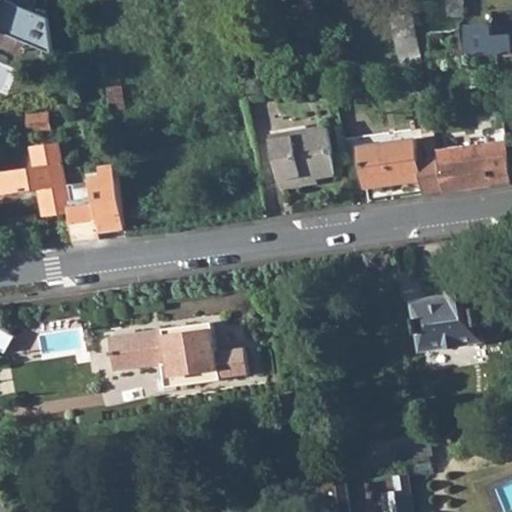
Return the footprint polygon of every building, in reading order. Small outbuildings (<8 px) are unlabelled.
[(0,0),(0,27),(52,48),(48,13),(13,0),(0,0)] [(450,0),(450,18),(465,16),(464,0),(450,0)] [(490,27),(465,26),(465,56),(501,49),(501,50),(511,49),(511,32),(491,32),(490,27)] [(429,34),(433,62),(465,56),(461,30),(460,29),(429,34)] [(414,31),(395,35),(400,58),(420,54),(416,32),(414,31)] [(311,43),(296,45),(300,71),(315,68),(314,58),(311,43)] [(120,88),(109,89),(112,109),(125,107),(125,102),(123,87),(120,88)] [(49,113),(28,116),(30,131),(51,129),(49,113)] [(439,158),(444,193),(492,185),(497,185),(511,182),(511,179),(510,155),(508,140),(507,126),(484,129),(487,144),(438,152),(439,158)] [(40,167),(35,168),(0,173),(3,196),(38,191),(43,190),(47,217),(70,214),(60,133),(37,137),(38,147),(40,167)] [(293,144),(276,147),(284,196),(293,194),(307,192),(305,183),(317,182),(317,186),(337,182),(332,144),(330,134),(292,140),(293,144)] [(362,147),(368,187),(421,179),(422,191),(422,195),(444,193),(439,158),(418,161),(415,140),(411,140),(362,147)] [(126,226),(118,163),(104,165),(106,174),(94,177),(101,229),(126,226)] [(383,249),(365,251),(368,270),(387,267),(383,249)] [(451,295),(416,300),(424,350),(486,341),(486,338),(503,336),(501,320),(497,298),(480,300),(478,289),(475,286),(454,289),(451,293),(451,295)] [(214,322),(166,329),(171,363),(174,387),(222,380),(222,378),(250,374),(246,348),(218,352),(214,322)] [(171,363),(166,329),(114,336),(119,370),(171,363)] [(34,359),(0,364),(0,394),(39,388),(34,359)] [(432,443),(403,449),(406,464),(431,459),(435,458),(432,443)] [(431,459),(406,464),(407,474),(407,477),(433,473),(431,459)] [(407,474),(393,476),(396,491),(383,493),(385,511),(412,511),(412,510),(407,477),(407,474)] [(349,511),(345,482),(331,484),(327,484),(330,511),(349,511)] [(298,485),(285,488),(287,494),(299,492),(298,485)]
